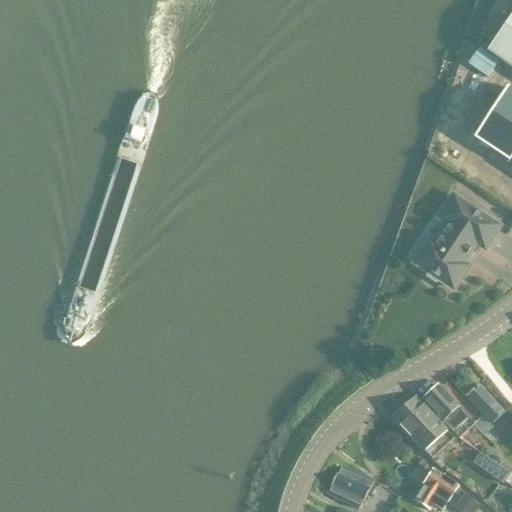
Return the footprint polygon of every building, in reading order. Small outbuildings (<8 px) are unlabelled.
[(511,14),(486,52),(511,69),(511,14)] [(473,139),(511,164),(511,91),(507,88),(473,139)] [(435,246),(429,242),(415,264),(425,271),(427,277),(437,284),(442,282),(453,289),(467,267),(462,264),(475,243),(484,249),(498,227),(454,198),(440,220),(448,225),(435,246)] [(465,388),(460,392),(483,416),(491,424),(503,413),(478,385),(469,393),(465,388)] [(459,439),(470,428),(454,410),(458,407),(438,386),(422,400),(459,439)] [(392,419),(402,429),(423,452),(446,431),(416,398),(392,419)] [(511,475),(480,453),(473,464),(503,485),(504,483),(511,487),(511,475)] [(373,483),(355,474),(341,467),(326,494),(359,510),(373,483)] [(445,506),(453,493),(456,496),(460,490),(456,488),(457,488),(432,471),(422,487),(424,488),(414,502),(429,511),(432,506),(439,511),(443,505),(445,506)] [(464,495),(456,505),(464,511),(473,511),(478,507),(479,506),(465,494),(464,495)]
